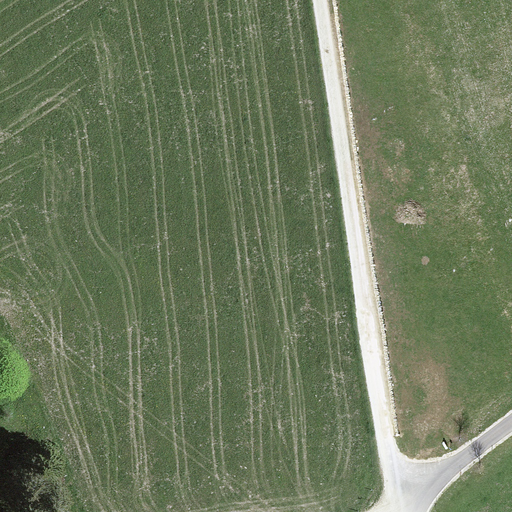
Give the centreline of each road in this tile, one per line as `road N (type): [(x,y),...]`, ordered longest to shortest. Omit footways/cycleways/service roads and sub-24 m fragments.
road 1 (track): [(399,511),(316,0)]
road 2 (track): [(511,421),(403,511)]
